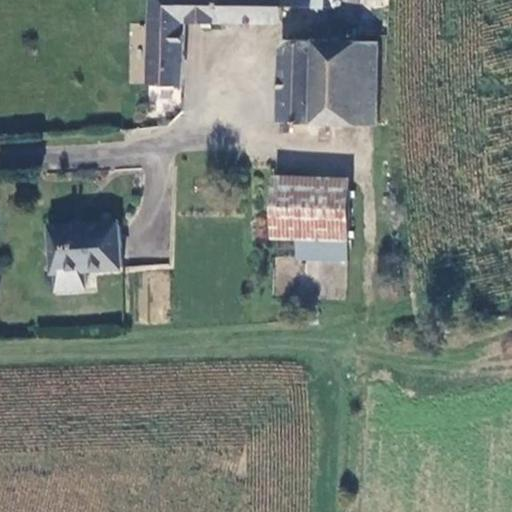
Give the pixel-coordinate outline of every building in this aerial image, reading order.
[(154,0),(151,112),(184,116),(187,22),(284,23),(285,4),(314,7),(314,0),(154,0)] [(130,45),(144,45),(144,25),(131,24),(130,45)] [(283,120),(358,124),(360,42),(285,40),(283,120)] [(360,42),(358,124),(379,124),(382,42),(360,42)] [(129,83),(142,84),(144,64),(131,63),(129,83)] [(352,188),(276,185),(274,237),(300,238),(349,240),(352,188)] [(57,273),(124,270),(121,222),(54,226),(57,273)] [(349,240),(300,238),(299,261),(350,263),(349,240)]
